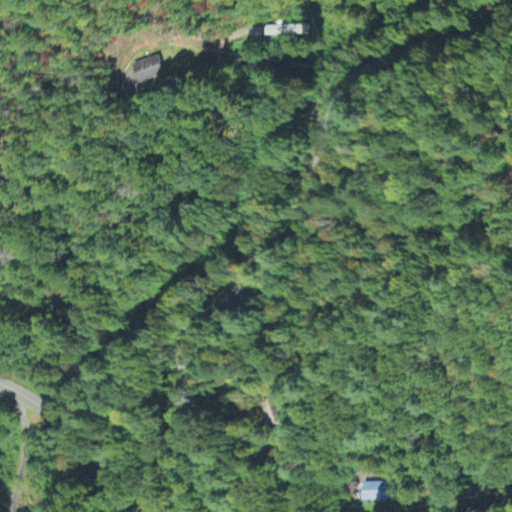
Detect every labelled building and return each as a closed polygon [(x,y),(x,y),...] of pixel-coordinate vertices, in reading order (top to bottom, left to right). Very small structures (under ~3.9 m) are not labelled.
[(306,32),(267,34),(267,23),(306,22),(306,32)] [(164,71),(142,80),(134,60),(156,51),(164,71)] [(86,286),(53,298),(50,289),(82,277),(86,286)] [(48,298),(17,309),(15,302),(46,291),(48,298)] [(0,312),(7,312),(8,303),(0,302),(0,312)] [(263,399),(272,424),(289,418),(280,393),(263,399)] [(395,498),(365,498),(365,478),(395,478),(395,498)]
